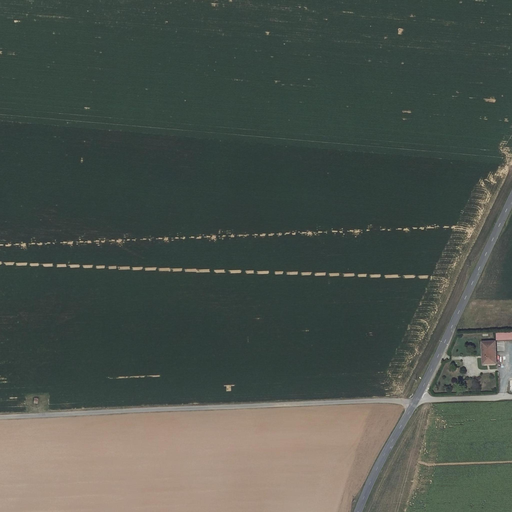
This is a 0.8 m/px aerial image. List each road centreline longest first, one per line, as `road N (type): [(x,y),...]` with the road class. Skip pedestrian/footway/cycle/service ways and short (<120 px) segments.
road 1 (track): [(0,416),(511,396)]
road 2 (tertiary): [(357,511),(511,196)]
